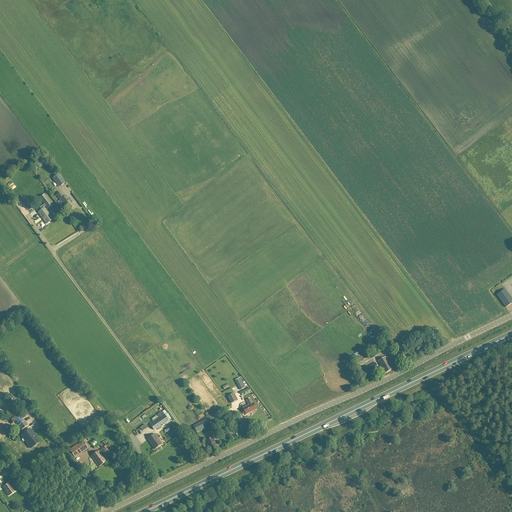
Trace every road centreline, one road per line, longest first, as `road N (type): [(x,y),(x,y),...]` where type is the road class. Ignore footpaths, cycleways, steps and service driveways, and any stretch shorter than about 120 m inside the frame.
road 1 (unclassified): [(106,511),(511,315)]
road 2 (trunk): [(144,511),(511,335)]
